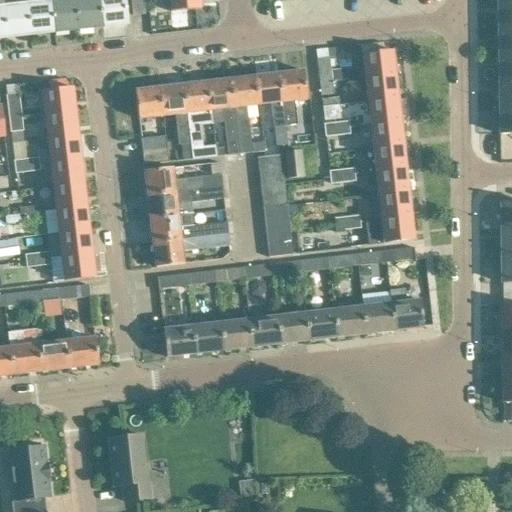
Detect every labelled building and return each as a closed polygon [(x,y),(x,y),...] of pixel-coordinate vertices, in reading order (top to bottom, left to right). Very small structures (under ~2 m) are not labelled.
[(0,0),(5,39),(29,36),(25,0),(0,0)] [(25,0),(29,36),(53,33),(48,0),(25,0)] [(77,30),(74,1),(51,4),(50,0),(48,0),(53,33),(77,30)] [(77,30),(103,27),(99,0),(82,0),(74,1),(77,30)] [(99,0),(103,27),(127,25),(124,0),(99,0)] [(131,0),(133,16),(145,15),(143,0),(131,0)] [(199,0),(169,0),(170,12),(200,10),(199,0)] [(497,30),(511,30),(511,4),(497,4),(497,30)] [(498,56),(511,55),(511,30),(497,30),(498,56)] [(362,55),(384,52),(384,47),(361,49),(362,55)] [(319,83),(331,82),(339,81),(338,71),(335,49),(327,50),(329,59),(317,60),(319,83)] [(365,79),(395,76),(392,52),(384,52),(362,55),(364,69),(365,79)] [(498,82),(511,81),(511,55),(498,56),(498,82)] [(338,71),(339,81),(365,79),(364,69),(338,71)] [(278,75),(286,146),(292,146),(290,126),(297,125),(294,102),(307,100),(303,72),(278,75)] [(286,148),(286,146),(278,75),(255,77),(258,106),(271,105),(273,128),(280,127),(280,131),(277,131),(279,149),(286,148)] [(18,78),(25,124),(37,122),(30,76),(18,78)] [(367,103),(397,99),(395,76),(365,79),(367,103)] [(246,107),(258,106),(255,77),(230,80),(239,155),(264,153),(263,143),(250,144),(246,107)] [(227,157),(239,155),(230,80),(206,83),(210,112),(222,110),(227,148),(227,157)] [(498,108),(511,107),(511,81),(498,82),(498,108)] [(331,82),(319,83),(321,96),(333,95),(331,82)] [(200,126),(211,125),(210,112),(206,83),(182,86),(189,144),(191,160),(200,159),(198,143),(202,143),(200,126)] [(179,146),(181,145),(189,144),(182,86),(159,88),(162,117),(175,116),(179,146)] [(138,120),(162,117),(159,88),(135,91),(138,120)] [(45,116),(75,113),(72,89),(42,92),(45,116)] [(9,121),(21,119),(19,95),(7,97),(9,121)] [(370,126),(400,123),(397,99),(367,103),(370,126)] [(339,106),(323,108),(324,121),(340,120),(339,106)] [(511,107),(498,108),(499,135),(511,134),(511,107)] [(48,140),(77,136),(75,113),(45,116),(48,140)] [(21,119),(9,121),(11,133),(23,131),(21,119)] [(336,124),(338,136),(350,135),(348,123),(336,124)] [(373,150),(403,146),(400,123),(370,126),(373,150)] [(326,137),(338,136),(336,124),(325,125),(326,137)] [(51,163),(80,160),(77,136),(48,140),(51,163)] [(142,154),(167,150),(165,137),(141,140),(142,154)] [(183,161),(191,160),(189,144),(181,145),(183,161)] [(375,173),(405,170),(403,146),(373,150),(375,173)] [(215,150),(214,150),(215,158),(216,158),(219,158),(224,157),(223,149),(215,150)] [(167,150),(142,154),(144,166),(168,163),(167,150)] [(285,153),(288,179),(303,178),(301,151),(285,153)] [(259,171),(282,168),(281,156),(257,158),(259,171)] [(28,173),(40,171),(38,159),(26,160),(28,173)] [(15,174),(28,173),(26,160),(14,162),(15,174)] [(54,187),(83,183),(80,160),(51,163),(54,187)] [(147,197),(222,188),(221,176),(174,181),(172,168),(144,172),(147,197)] [(260,184),(284,181),(282,168),(259,171),(260,184)] [(341,171),(343,183),(355,182),(353,170),(341,171)] [(378,197),(408,194),(405,170),(375,173),(378,197)] [(330,172),(331,184),(343,183),(341,171),(330,172)] [(284,184),(285,193),(287,206),(287,208),(312,205),(312,204),(317,204),(317,202),(323,201),(323,197),(311,199),(292,201),(291,192),(325,188),(324,180),(284,184)] [(285,193),(284,184),(284,181),(260,184),(261,196),(285,193)] [(57,210),(86,207),(83,183),(54,187),(57,210)] [(150,221),(191,216),(191,215),(178,217),(177,205),(224,199),(222,188),(147,197),(150,221)] [(263,208),(287,206),(285,193),(261,196),(263,208)] [(366,222),(411,217),(408,194),(378,197),(381,220),(366,222)] [(500,230),(511,229),(511,204),(499,204),(500,230)] [(32,208),(33,220),(46,219),(44,206),(32,208)] [(288,218),(287,208),(287,206),(263,208),(264,221),(288,218)] [(60,235),(89,232),(86,207),(57,210),(60,235)] [(21,222),(33,220),(32,208),(19,209),(21,222)] [(153,244),(228,236),(226,223),(192,227),(191,216),(150,221),(153,244)] [(347,218),(348,231),(360,229),(359,217),(347,218)] [(411,217),(366,222),(368,246),(413,241),(411,217)] [(266,233),(289,231),(288,218),(264,221),(266,233)] [(336,232),(348,231),(347,218),(334,220),(336,232)] [(500,255),(511,254),(511,229),(500,230),(500,255)] [(267,246),(291,243),(289,231),(266,233),(267,246)] [(62,257),(91,254),(89,232),(60,235),(62,257)] [(228,236),(153,244),(156,268),(184,265),(182,253),(229,247),(228,236)] [(16,240),(0,241),(0,257),(18,255),(16,240)] [(291,243),(267,246),(268,258),(292,256),(291,243)] [(380,253),(382,266),(415,262),(414,249),(380,253)] [(37,254),(39,268),(51,266),(49,253),(37,254)] [(358,269),(382,266),(380,253),(357,255),(358,269)] [(27,269),(39,268),(37,254),(25,256),(27,269)] [(91,254),(62,257),(65,282),(94,278),(91,254)] [(511,283),(511,254),(500,255),(500,284),(503,284),(511,283)] [(330,272),(358,269),(357,255),(328,259),(330,272)] [(301,275),(330,272),(328,259),(300,262),(301,275)] [(273,279),(301,275),(300,262),(271,265),(273,279)] [(245,282),(273,279),(271,265),(243,269),(245,282)] [(216,285),(245,282),(243,269),(215,272),(216,285)] [(192,288),(216,285),(215,272),(190,275),(192,288)] [(158,292),(192,288),(190,275),(157,279),(158,292)] [(503,294),(511,293),(511,283),(503,284),(503,294)] [(56,290),(57,302),(70,301),(90,299),(89,286),(69,288),(56,290)] [(33,304),(57,302),(56,290),(32,293),(33,304)] [(391,305),(394,332),(423,328),(420,301),(406,303),(405,290),(389,291),(391,305)] [(5,308),(33,304),(32,293),(4,296),(5,308)] [(511,293),(503,294),(503,307),(511,307),(511,293)] [(366,335),(394,332),(391,305),(363,308),(366,335)] [(501,332),(511,331),(511,307),(503,307),(500,307),(501,332)] [(337,338),(366,335),(363,308),(334,311),(337,338)] [(309,341),(337,338),(334,311),(306,314),(309,341)] [(280,345),(309,341),(306,314),(277,318),(280,345)] [(252,348),(280,345),(277,318),(249,321),(252,348)] [(224,351),(252,348),(249,321),(220,324),(224,351)] [(195,355),(224,351),(220,324),(192,328),(195,355)] [(166,358),(195,355),(192,328),(163,331),(166,358)] [(501,356),(511,355),(511,331),(501,332),(501,356)] [(36,335),(8,338),(10,349),(13,376),(41,372),(38,345),(36,335)] [(66,342),(69,369),(98,366),(95,339),(66,342)] [(41,372),(69,369),(66,342),(38,345),(41,372)] [(0,377),(13,376),(10,349),(0,349),(0,377)] [(501,379),(511,379),(511,355),(501,356),(501,379)] [(511,379),(501,379),(502,404),(511,403),(511,379)] [(511,403),(502,404),(502,420),(511,420),(511,403)] [(114,488),(122,487),(124,502),(151,499),(147,466),(145,466),(142,436),(109,440),(114,488)] [(10,460),(4,460),(6,476),(12,475),(15,500),(11,500),(12,511),(38,511),(37,499),(49,497),(47,479),(48,479),(47,466),(46,466),(43,448),(40,448),(40,444),(26,445),(26,449),(9,451),(10,460)] [(266,473),(253,474),(255,490),(268,488),(266,473)] [(255,498),(253,481),(239,482),(241,499),(255,498)]
